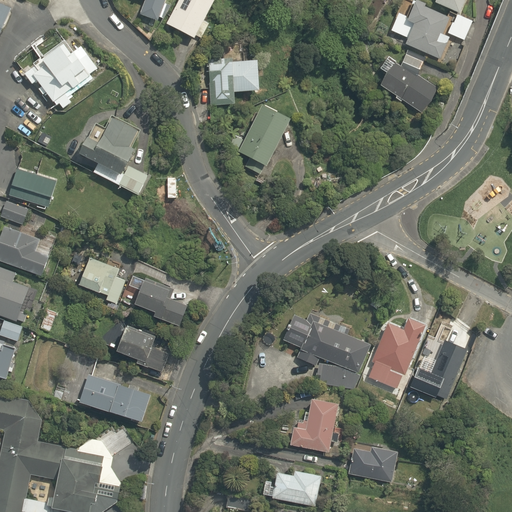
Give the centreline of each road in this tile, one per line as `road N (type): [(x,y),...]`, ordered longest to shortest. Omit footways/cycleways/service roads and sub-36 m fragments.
road 1 (tertiary): [(265,272),(447,162),(483,106),(511,35)]
road 2 (residential): [(265,272),(200,181),(167,78),(94,0)]
road 3 (tertiary): [(165,511),(176,441),(195,389),(265,272)]
